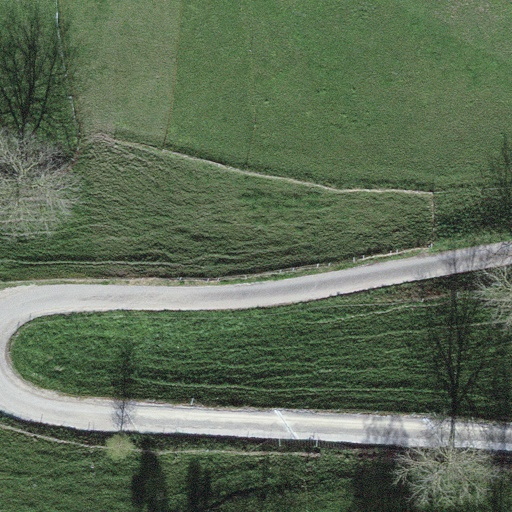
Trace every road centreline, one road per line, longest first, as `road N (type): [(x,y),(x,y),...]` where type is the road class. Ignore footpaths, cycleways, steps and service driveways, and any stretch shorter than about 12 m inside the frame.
road 1 (track): [(0,369),(16,389),(102,421),(458,424),(511,432)]
road 2 (track): [(511,250),(316,284),(29,294),(0,308)]
